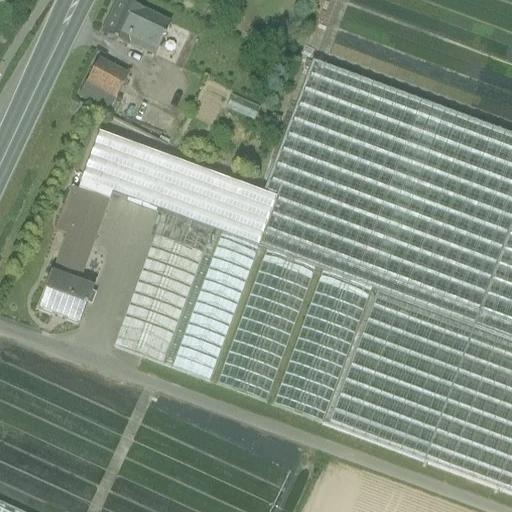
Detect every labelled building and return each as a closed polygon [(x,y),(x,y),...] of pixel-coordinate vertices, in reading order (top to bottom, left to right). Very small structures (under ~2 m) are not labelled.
[(141,12),(118,2),(103,35),(125,46),(131,33),(141,12)] [(166,25),(141,12),(131,33),(157,46),(166,25)] [(126,78),(97,63),(85,85),(113,101),(126,78)] [(511,138),(311,64),(262,196),(274,201),(256,250),(258,251),(371,292),(511,344),(511,138)] [(262,196),(98,137),(78,192),(108,203),(109,203),(111,197),(161,215),(211,234),(256,250),(274,201),(262,196)] [(78,192),(71,189),(55,233),(66,237),(51,277),(78,287),(108,203),(78,192)] [(211,234),(161,215),(152,238),(203,257),(211,234)] [(203,257),(152,238),(112,349),(209,384),(258,251),(256,250),(211,234),(203,257)] [(371,292),(258,251),(209,384),(322,426),(371,292)] [(51,277),(50,277),(38,311),(79,327),(92,292),(78,287),(51,277)] [(511,344),(371,292),(322,426),(511,496),(511,344)]
